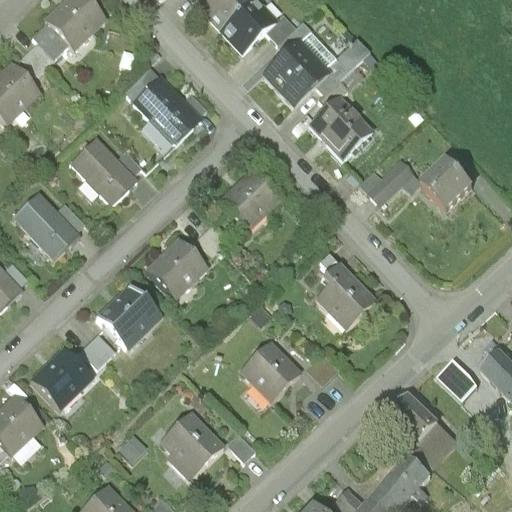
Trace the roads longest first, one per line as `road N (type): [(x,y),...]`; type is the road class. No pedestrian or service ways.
road 1 (residential): [(247,123),(0,365)]
road 2 (residential): [(445,332),(247,123)]
road 3 (tertiary): [(445,332),(250,511)]
road 4 (residential): [(247,123),(133,0)]
